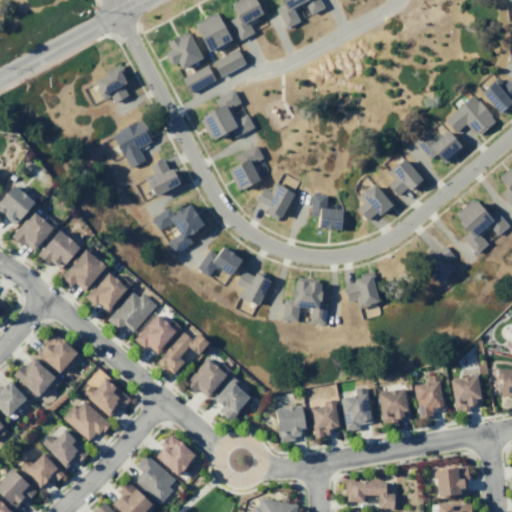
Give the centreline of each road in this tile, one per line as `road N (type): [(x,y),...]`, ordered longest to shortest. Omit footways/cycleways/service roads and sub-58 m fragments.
road 1 (residential): [(511,133),(388,238),(335,256),(294,254),(258,240),(220,206),(109,0)]
road 2 (residential): [(0,264),(218,449)]
road 3 (residential): [(258,464),(305,464),(511,426)]
road 4 (secondary): [(140,0),(0,75)]
road 5 (residential): [(161,399),(56,511)]
road 6 (residential): [(257,449),(234,438),(218,449),(216,462),(222,474),(241,480),(256,469),(257,449)]
